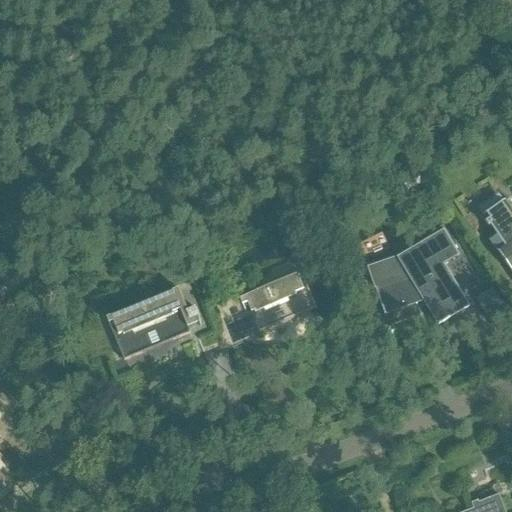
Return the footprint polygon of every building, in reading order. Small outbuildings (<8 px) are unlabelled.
[(486,217),(484,219),(496,237),(489,242),(511,275),(511,214),(498,194),(479,208),(486,217)] [(395,273),(389,256),(369,263),(374,280),(372,281),(383,312),(425,297),(441,324),(469,308),(442,264),(422,276),(416,266),(395,273)] [(215,302),(234,349),(252,342),(249,335),(258,331),(259,333),(316,310),(301,274),(241,299),(238,293),(215,302)] [(234,349),(215,302),(188,313),(178,290),(107,320),(124,362),(195,333),(203,354),(213,350),(216,356),(234,349)] [(38,338),(15,348),(22,363),(44,353),(38,338)] [(0,502),(16,488),(3,472),(7,468),(0,461),(0,502)] [(504,511),(498,496),(477,504),(480,511),(477,511),(473,511),(472,510),(467,511),(504,511)]
